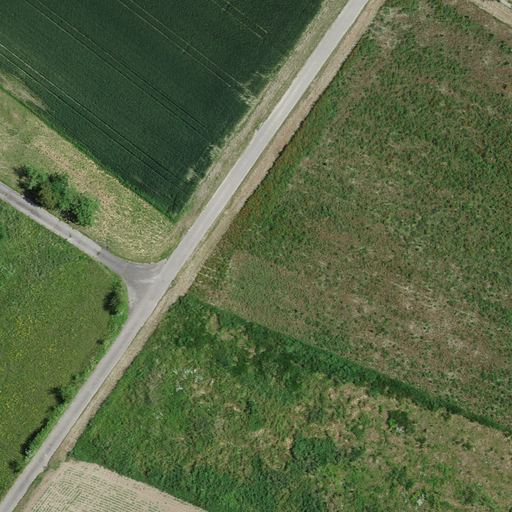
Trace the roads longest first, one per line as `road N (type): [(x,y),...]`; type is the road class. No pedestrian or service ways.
road 1 (unclassified): [(0,511),(363,0)]
road 2 (track): [(154,290),(0,190)]
